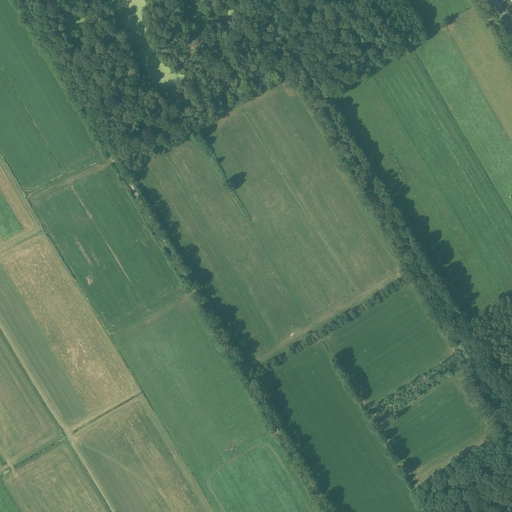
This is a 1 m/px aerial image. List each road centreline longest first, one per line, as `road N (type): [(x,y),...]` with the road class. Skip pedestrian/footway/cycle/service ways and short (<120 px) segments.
road 1 (track): [(18,0),(327,511)]
road 2 (track): [(312,103),(459,344)]
